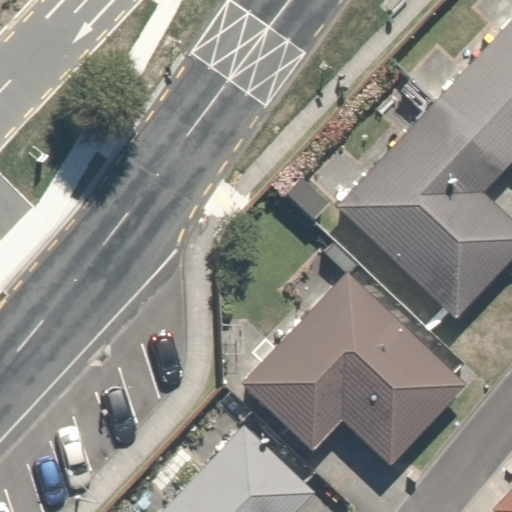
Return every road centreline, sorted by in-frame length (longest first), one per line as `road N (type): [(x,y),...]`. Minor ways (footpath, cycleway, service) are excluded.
road 1 (residential): [(0,365),(296,0)]
road 2 (residential): [(440,511),(511,413)]
